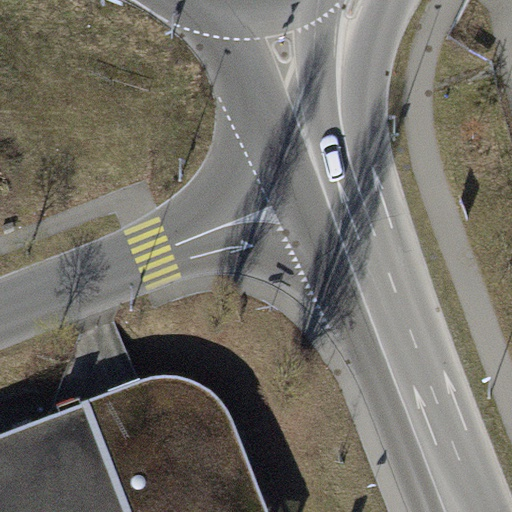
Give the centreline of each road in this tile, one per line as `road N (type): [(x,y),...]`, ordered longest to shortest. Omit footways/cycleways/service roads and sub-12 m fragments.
road 1 (unclassified): [(0,315),(341,185)]
road 2 (tertiary): [(466,511),(341,185)]
road 3 (tertiary): [(341,185),(365,77),(396,0)]
road 4 (tertiary): [(341,185),(276,4)]
